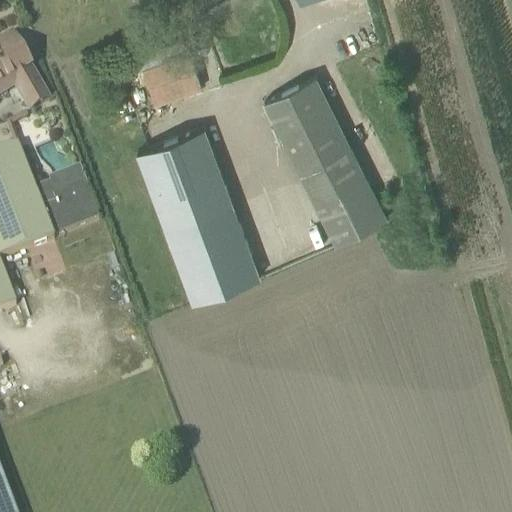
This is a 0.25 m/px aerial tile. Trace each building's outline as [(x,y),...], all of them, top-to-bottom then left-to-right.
[(30,110),(49,99),(31,69),(32,68),(12,35),(0,42),(0,96),(16,87),(30,110)] [(142,68),(154,104),(203,88),(191,52),(142,68)] [(315,76),(264,101),(336,244),(387,219),(315,76)] [(204,127),(136,152),(150,189),(155,202),(165,228),(192,303),(261,277),(233,203),(221,172),(204,127)] [(0,152),(0,312),(14,307),(0,268),(0,260),(53,240),(52,239),(97,222),(83,185),(38,202),(17,146),(0,152)] [(14,511),(0,473),(0,511),(14,511)]
